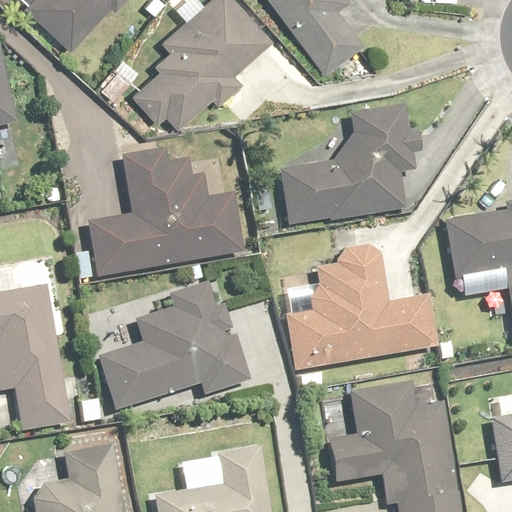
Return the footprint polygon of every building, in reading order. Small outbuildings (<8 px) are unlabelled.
[(1,0),(6,4),(0,11),(0,39),(40,74),(64,46),(100,7),(92,0),(1,0)] [(159,0),(146,0),(138,9),(149,19),(163,3),(159,0)] [(320,17),(307,0),(212,0),(284,96),(329,62),(304,28),(320,17)] [(348,0),(367,23),(394,0),(348,0)] [(138,159),(191,125),(207,107),(198,97),(237,65),(187,8),(129,59),(137,68),(92,116),(138,159)] [(367,236),(364,205),(368,194),(379,193),(379,178),(382,175),(385,157),(367,124),(314,143),(314,162),(290,187),(292,188),(240,193),(246,248),(367,236)] [(188,165),(87,185),(97,237),(46,246),(55,298),(208,270),(200,224),(188,165)] [(511,230),(404,243),(413,319),(467,313),(474,367),(511,362),(511,230)] [(348,323),(344,294),(346,292),(344,291),(341,267),(306,272),(302,269),(270,330),(248,332),(254,393),(398,373),(393,318),(348,323)] [(0,454),(32,453),(30,400),(29,400),(19,344),(13,345),(5,301),(0,302),(0,454)] [(97,338),(104,369),(56,379),(68,436),(211,408),(199,350),(198,350),(191,317),(174,321),(169,303),(132,311),(136,329),(97,338)] [(295,507),(338,501),(338,511),(425,511),(420,466),(413,466),(405,404),(316,416),(321,456),(289,460),(295,507)] [(499,437),(451,443),(459,505),(508,499),(509,511),(511,511),(511,409),(496,412),(499,437)] [(33,505),(0,509),(0,511),(91,511),(85,471),(29,479),(33,505)] [(232,511),(232,505),(229,471),(181,475),(183,507),(162,509),(162,511),(157,511),(232,511)]
